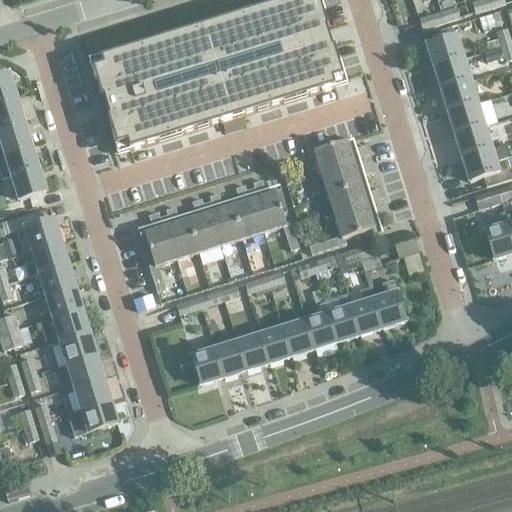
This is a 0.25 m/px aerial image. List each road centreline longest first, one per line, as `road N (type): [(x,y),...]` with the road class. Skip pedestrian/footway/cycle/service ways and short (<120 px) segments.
road 1 (residential): [(165,471),(30,31)]
road 2 (residential): [(472,354),(359,0)]
road 3 (residential): [(165,471),(472,354)]
road 4 (residential): [(29,511),(165,471)]
